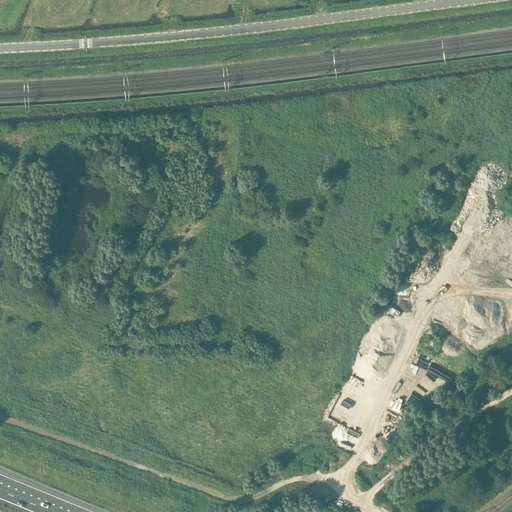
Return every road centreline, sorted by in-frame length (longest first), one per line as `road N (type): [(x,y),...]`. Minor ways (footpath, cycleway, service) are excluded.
road 1 (tertiary): [(464,0),(0,46)]
road 2 (track): [(359,501),(511,387)]
